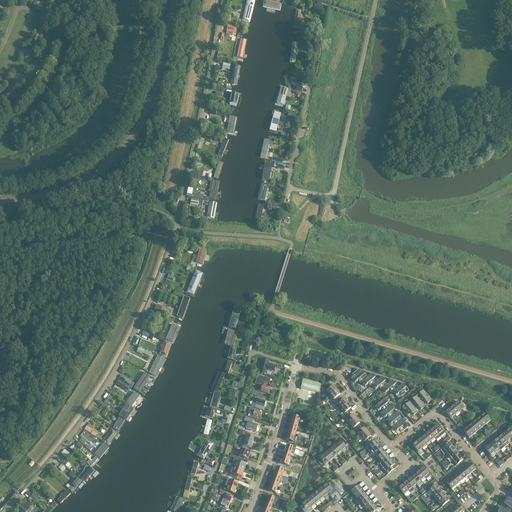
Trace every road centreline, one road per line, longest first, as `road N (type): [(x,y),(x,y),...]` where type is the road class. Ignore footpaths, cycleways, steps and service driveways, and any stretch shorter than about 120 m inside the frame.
road 1 (residential): [(4,511),(84,417),(147,308),(176,224),(225,0)]
road 2 (tertiary): [(0,200),(76,183),(122,148),(155,91),(176,0)]
road 3 (residential): [(287,187),(333,193),(375,0)]
road 4 (unclassified): [(252,351),(199,511)]
road 5 (residential): [(248,511),(294,367)]
road 6 (residential): [(493,478),(436,411),(394,447)]
road 7 (residential): [(394,447),(336,375),(294,367)]
